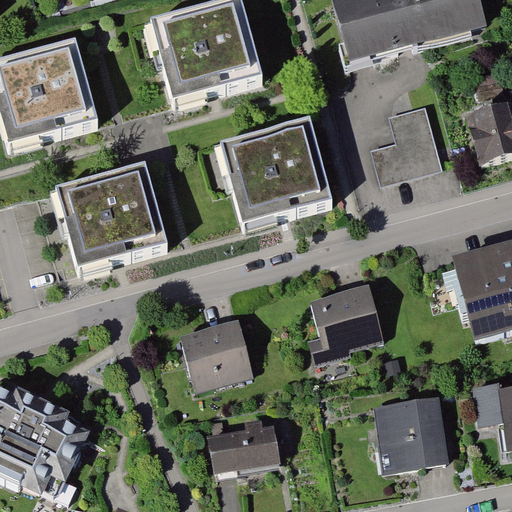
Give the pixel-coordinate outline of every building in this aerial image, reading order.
[(338,0),(327,3),(346,75),(364,70),(416,56),(485,37),(475,0),(338,0)] [(240,5),(151,29),(173,110),(215,99),(262,87),(240,5)] [(75,49),(0,69),(0,123),(8,155),(50,144),(97,131),(75,49)] [(511,104),(467,116),(481,172),(511,163),(511,104)] [(424,112),(386,122),(393,147),(367,154),(377,193),(441,175),(424,112)] [(310,127),(222,151),(244,234),(284,223),(333,210),(310,127)] [(145,173),(58,198),(80,278),(120,267),(167,254),(145,173)] [(511,249),(454,265),(478,350),(511,340),(511,249)] [(375,288),(309,305),(319,343),(308,346),(315,370),(391,351),(375,288)] [(236,325),(177,341),(191,396),(250,380),(236,325)] [(511,394),(499,396),(508,461),(511,460),(511,394)] [(40,416),(0,398),(0,480),(55,505),(85,436),(40,416)] [(441,406),(375,415),(384,483),(450,474),(441,406)] [(271,432),(204,444),(212,486),(228,483),(279,474),(271,432)]
